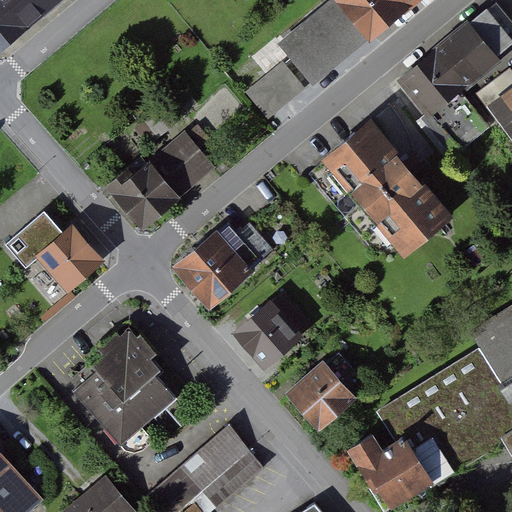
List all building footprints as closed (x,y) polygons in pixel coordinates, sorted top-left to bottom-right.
[(0,0),(0,43),(27,21),(52,0),(0,0)] [(417,0),(322,0),(235,74),(274,120),(417,0)] [(511,13),(501,0),(495,0),(398,78),(428,115),(511,48),(511,13)] [(511,90),(496,103),(511,123),(511,90)] [(448,216),(369,118),(323,154),(402,253),(448,216)] [(105,194),(138,232),(214,168),(182,129),(105,194)] [(34,249),(65,288),(101,260),(69,221),(34,249)] [(251,270),(214,227),(170,265),(207,308),(251,270)] [(312,323),(280,287),(230,331),(261,367),(312,323)] [(357,450),(393,508),(505,440),(511,451),(511,308),(473,333),(484,350),(380,414),(399,445),(393,449),(383,434),(357,450)] [(185,399),(166,376),(174,369),(140,329),(102,361),(108,368),(80,391),(129,447),(185,399)] [(355,397),(322,358),(282,393),(316,431),(355,397)] [(237,425),(149,495),(162,511),(209,511),(269,464),(237,425)] [(0,438),(0,505),(5,511),(31,511),(49,497),(0,438)] [(111,475),(65,511),(140,511),(111,475)]
